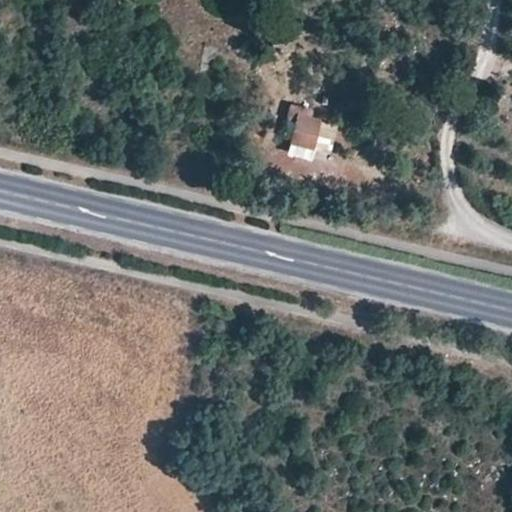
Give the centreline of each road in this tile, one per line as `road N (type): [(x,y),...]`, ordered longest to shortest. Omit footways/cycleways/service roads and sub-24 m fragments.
road 1 (primary): [(511,307),(0,187)]
road 2 (track): [(511,241),(481,232),(460,212),(444,171),(444,132),(489,31),(493,0)]
